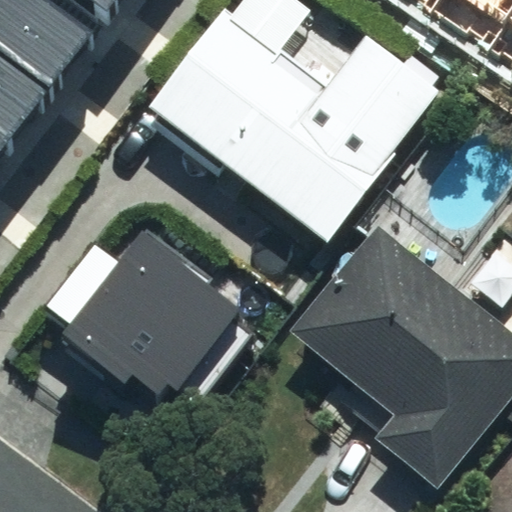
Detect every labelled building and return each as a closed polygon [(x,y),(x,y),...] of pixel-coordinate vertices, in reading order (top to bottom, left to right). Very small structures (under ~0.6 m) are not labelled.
[(0,0),(0,165),(121,0),(0,0)] [(511,0),(409,0),(511,69),(511,0)] [(239,21),(164,121),(340,252),(415,152),(239,21)] [(511,417),(511,330),(389,233),(302,342),(407,424),(387,449),(449,497),(511,417)] [(238,312),(147,241),(71,338),(162,409),(238,312)]
